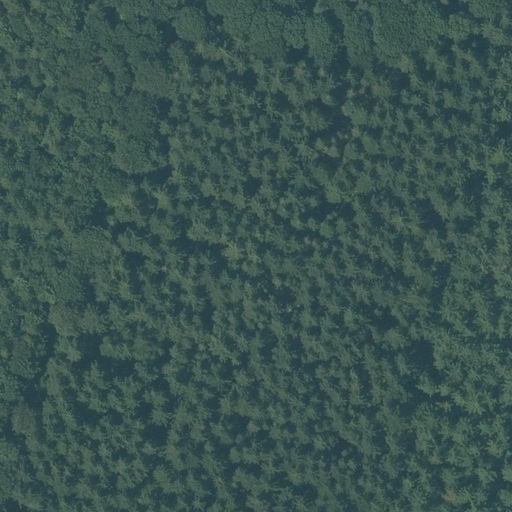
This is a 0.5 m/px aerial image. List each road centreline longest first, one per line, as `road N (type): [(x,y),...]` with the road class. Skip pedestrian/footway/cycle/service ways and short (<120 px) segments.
road 1 (track): [(190,0),(0,451)]
road 2 (track): [(511,8),(424,53),(365,67),(303,62),(214,0)]
